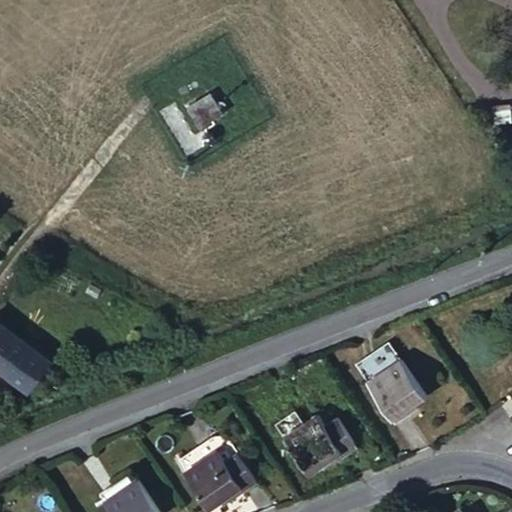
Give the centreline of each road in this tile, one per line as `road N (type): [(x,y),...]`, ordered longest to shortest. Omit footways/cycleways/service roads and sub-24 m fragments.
road 1 (residential): [(511,250),(0,457)]
road 2 (residential): [(307,511),(417,469),(477,459),(511,471)]
